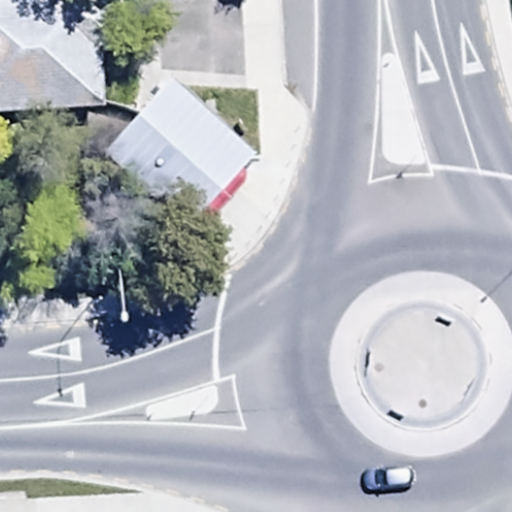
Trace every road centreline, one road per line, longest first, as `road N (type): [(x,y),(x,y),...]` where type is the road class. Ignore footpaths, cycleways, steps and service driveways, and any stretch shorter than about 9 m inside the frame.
road 1 (tertiary): [(0,427),(289,391)]
road 2 (secondary): [(385,0),(410,229)]
road 3 (secondary): [(289,391),(287,345),(301,302),(328,265),(366,240),(410,229)]
road 4 (secondary): [(406,495),(336,467),(306,433),(289,391)]
